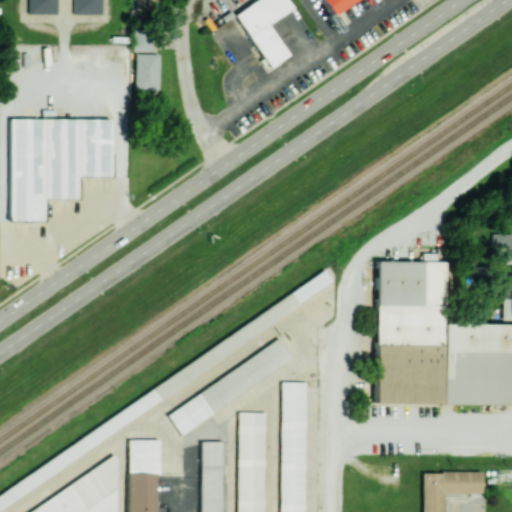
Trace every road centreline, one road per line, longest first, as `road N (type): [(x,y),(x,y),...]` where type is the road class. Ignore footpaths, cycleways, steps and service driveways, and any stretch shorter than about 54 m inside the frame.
road 1 (primary): [(0,352),(500,0)]
road 2 (primary): [(451,0),(0,318)]
road 3 (residential): [(333,511),(342,283)]
